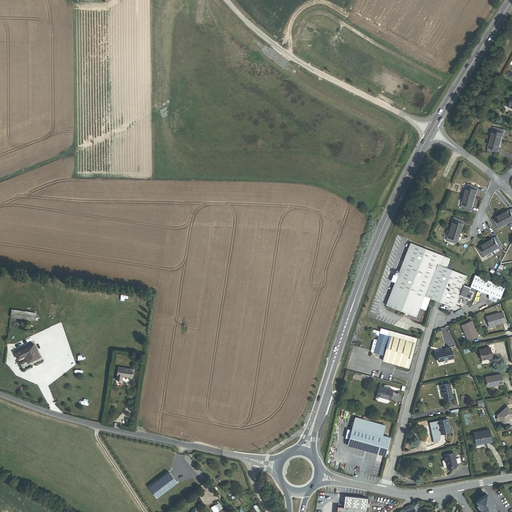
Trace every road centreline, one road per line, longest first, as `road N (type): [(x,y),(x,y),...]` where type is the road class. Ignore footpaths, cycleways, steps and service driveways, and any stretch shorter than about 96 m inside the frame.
road 1 (primary): [(316,414),(384,223),(430,130)]
road 2 (unclassified): [(0,397),(254,460)]
road 3 (unclassified): [(430,130),(280,49),(226,0)]
road 4 (residential): [(384,491),(434,314)]
road 5 (primary): [(430,130),(511,0)]
